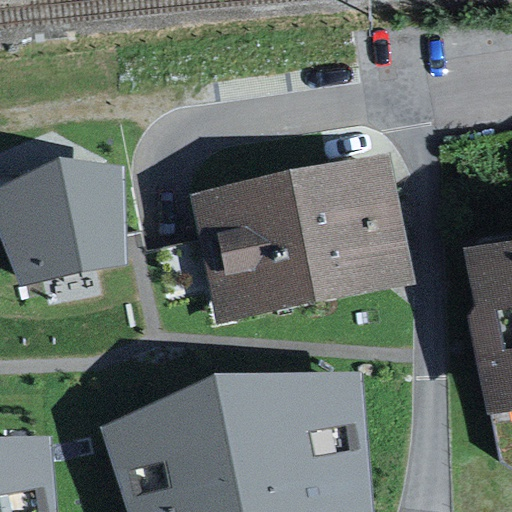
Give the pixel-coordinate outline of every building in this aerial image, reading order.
[(427,66),(437,123),(493,113),(484,57),(427,66)] [(62,180),(2,203),(25,281),(118,262),(110,181),(62,180)] [(232,274),(238,305),(387,274),(379,235),(377,235),(367,189),(370,188),(370,185),(219,216),(219,219),(222,218),(234,273),(232,274)] [(511,247),(483,254),(493,297),(485,309),(511,440),(511,247)] [(161,442),(119,431),(140,511),(363,511),(344,385),(261,422),(220,410),(161,442)] [(0,511),(42,511),(33,448),(0,463),(0,511)]
